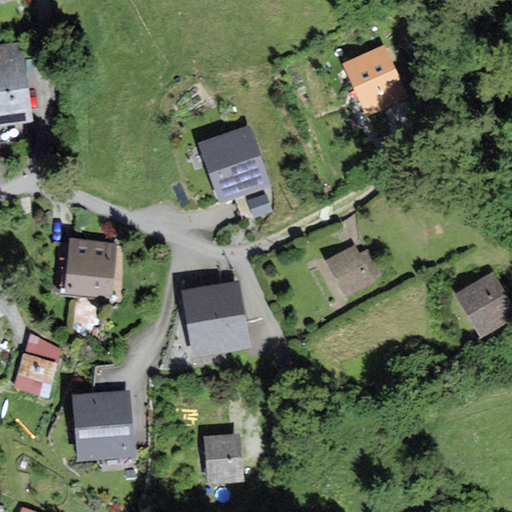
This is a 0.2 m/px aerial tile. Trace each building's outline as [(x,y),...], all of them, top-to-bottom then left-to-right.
[(21,44),(0,46),(0,121),(31,118),(21,44)] [(382,46),(377,48),(342,65),(365,112),(405,92),(382,46)] [(250,128),(203,143),(222,199),(269,183),(250,128)] [(114,245),(74,241),(70,289),(110,292),(114,245)] [(378,277),(359,244),(330,260),(348,293),(378,277)] [(511,296),(497,270),(455,293),(480,338),(511,320),(511,296)] [(238,283),(187,292),(198,354),(249,345),(238,283)] [(62,351),(31,341),(17,385),(48,395),(62,351)] [(128,392),(76,397),(81,458),(134,453),(128,392)] [(244,481),(240,435),(206,438),(211,484),(244,481)]
